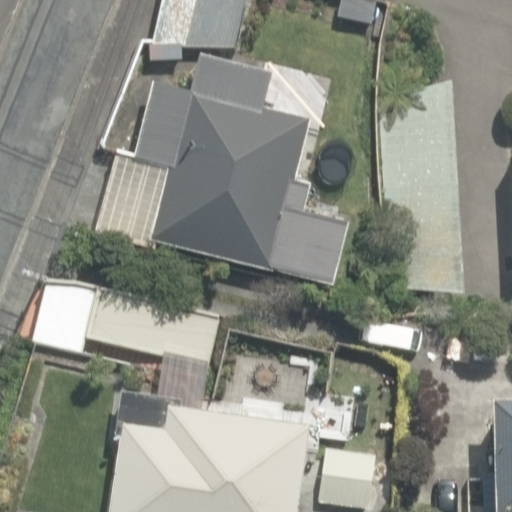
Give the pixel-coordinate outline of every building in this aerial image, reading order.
[(152,0),(138,57),(175,67),(180,48),(228,60),(244,0),(152,0)] [(128,168),(95,160),(78,234),(324,289),(339,222),(295,212),(302,181),(282,177),(295,120),(258,112),(265,79),(189,62),(183,91),(147,83),(128,168)] [(451,89),(378,91),(383,296),(456,294),(451,89)] [(511,511),(511,374),(481,374),(480,511),(511,511)] [(196,436),(146,438),(143,511),(335,511),(341,430),(198,413),(196,436)]
